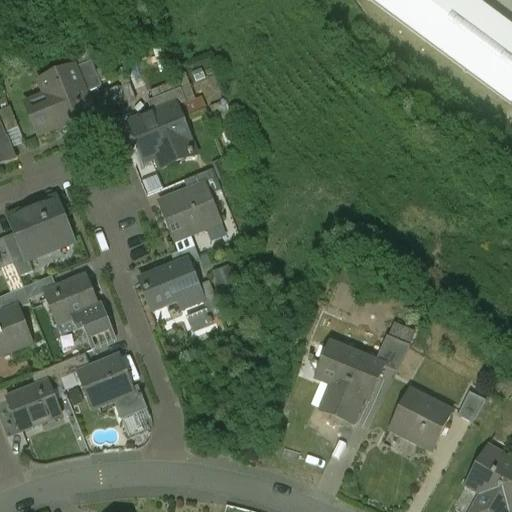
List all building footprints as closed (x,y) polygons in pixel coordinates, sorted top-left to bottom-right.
[(511,29),(472,0),(437,0),(413,31),(511,105),(511,29)] [(92,63),(74,70),(84,96),(102,89),(92,63)] [(74,70),(41,84),(51,109),(31,117),(39,137),(59,129),(60,131),(93,117),(84,96),(74,70)] [(181,91),(155,101),(160,114),(175,108),(176,109),(186,105),(181,91)] [(160,114),(131,126),(145,163),(167,154),(172,166),(195,158),(176,109),(175,108),(160,114)] [(10,110),(0,113),(0,124),(6,141),(7,140),(11,150),(24,145),(10,110)] [(0,124),(0,168),(16,162),(11,150),(7,140),(6,141),(0,124)] [(213,172),(184,183),(189,194),(206,187),(210,197),(222,193),(213,172)] [(189,194),(159,206),(173,243),(221,224),(210,197),(206,187),(189,194)] [(55,202),(10,220),(16,235),(26,261),(28,261),(72,243),(55,202)] [(16,235),(3,241),(14,266),(19,279),(33,274),(28,261),(26,261),(16,235)] [(3,241),(0,241),(0,266),(2,271),(14,266),(3,241)] [(195,248),(172,257),(176,268),(188,263),(190,268),(201,263),(195,248)] [(176,268),(140,282),(152,313),(178,303),(181,311),(204,302),(190,268),(188,263),(176,268)] [(86,278),(44,295),(44,296),(56,325),(72,318),(74,322),(100,312),(99,309),(86,278)] [(52,279),(24,291),(28,303),(44,296),(44,295),(57,290),(52,279)] [(24,291),(0,300),(0,309),(3,317),(19,311),(30,307),(28,303),(24,291)] [(100,312),(74,322),(73,322),(73,323),(74,323),(78,333),(85,331),(89,341),(110,333),(101,308),(99,309),(100,312)] [(3,317),(0,317),(0,357),(32,345),(19,311),(3,317)] [(207,312),(188,319),(193,334),(212,326),(210,322),(209,323),(205,313),(208,312),(207,312)] [(410,348),(387,339),(376,364),(384,368),(383,369),(397,374),(410,348)] [(376,364),(330,345),(322,365),(339,373),(324,408),(355,421),(364,400),(370,402),(383,369),(384,368),(376,364)] [(85,356),(55,368),(62,384),(79,377),(79,376),(91,371),(85,356)] [(91,371),(79,376),(79,377),(93,411),(115,402),(133,394),(119,360),(91,371)] [(55,368),(31,378),(36,389),(49,384),(53,394),(63,389),(62,384),(55,368)] [(36,389),(6,401),(20,434),(46,424),(44,420),(60,414),(53,394),(49,384),(36,389)] [(133,394),(115,402),(123,421),(145,412),(138,392),(133,394)] [(452,414),(410,393),(390,432),(433,454),(452,414)] [(469,394),(458,418),(473,425),(486,402),(469,394)] [(511,511),(511,470),(485,455),(467,487),(488,500),(480,511),(507,511),(508,511),(509,511),(511,511)]
